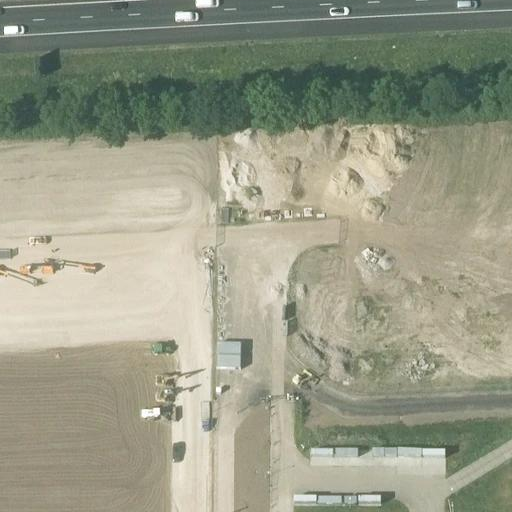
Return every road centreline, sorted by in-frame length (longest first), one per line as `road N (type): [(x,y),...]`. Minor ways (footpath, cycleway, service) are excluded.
road 1 (motorway): [(0,27),(511,0)]
road 2 (unclassified): [(0,249),(321,230)]
